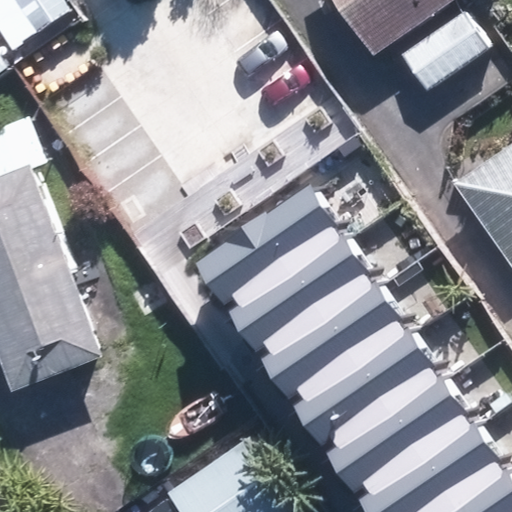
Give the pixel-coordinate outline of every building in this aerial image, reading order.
[(71,11),(64,0),(0,0),(0,35),(11,51),(71,11)] [(332,0),(370,54),(450,0),(332,0)] [(157,216),(164,226),(222,188),(232,204),(271,179),(261,163),(308,132),(225,4),(167,41),(189,75),(102,132),(118,155),(93,171),(133,232),(157,216)] [(466,7),(408,48),(432,85),(491,43),(466,7)] [(0,352),(12,386),(105,352),(33,161),(40,158),(24,112),(0,120),(0,352)] [(511,265),(511,136),(452,179),(511,265)] [(196,266),(232,318),(343,241),(307,189),(196,266)] [(232,318),(265,364),(375,287),(343,241),(232,318)] [(265,364),(298,412),(409,335),(375,287),(265,364)] [(330,458),(441,381),(409,335),(298,412),(330,458)] [(330,458),(364,507),(476,430),(441,381),(330,458)] [(284,511),(302,500),(252,430),(170,487),(186,511),(284,511)] [(364,507),(367,511),(454,511),(507,476),(475,430),(364,507)] [(454,511),(511,511),(511,482),(507,476),(454,511)]
